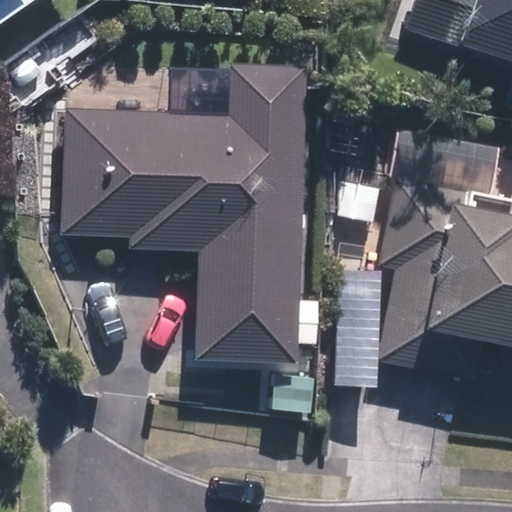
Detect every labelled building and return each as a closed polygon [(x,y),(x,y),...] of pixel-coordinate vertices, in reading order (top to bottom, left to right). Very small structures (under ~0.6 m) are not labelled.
[(0,0),(0,15),(22,0),(0,0)] [(511,0),(407,0),(396,34),(436,47),(433,55),(511,81),(511,0)] [(285,129),(58,116),(51,242),(117,245),(117,254),(185,258),(180,361),(272,367),(285,129)] [(497,212),(384,186),(365,270),(383,274),(363,364),(459,386),(467,351),(511,361),(511,224),(495,220),(497,212)] [(366,277),(322,274),(315,410),(358,413),(366,277)] [(299,375),(259,373),(257,419),(297,421),(299,375)]
